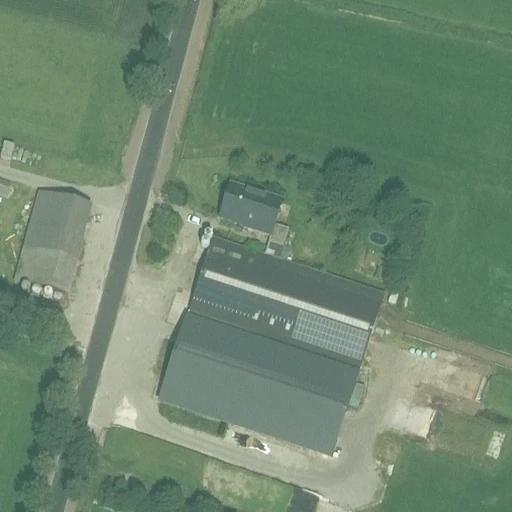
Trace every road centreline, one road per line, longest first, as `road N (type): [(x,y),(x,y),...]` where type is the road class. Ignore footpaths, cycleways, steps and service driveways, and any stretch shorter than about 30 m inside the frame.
road 1 (tertiary): [(52,511),(189,0)]
road 2 (unknown): [(131,216),(0,174)]
